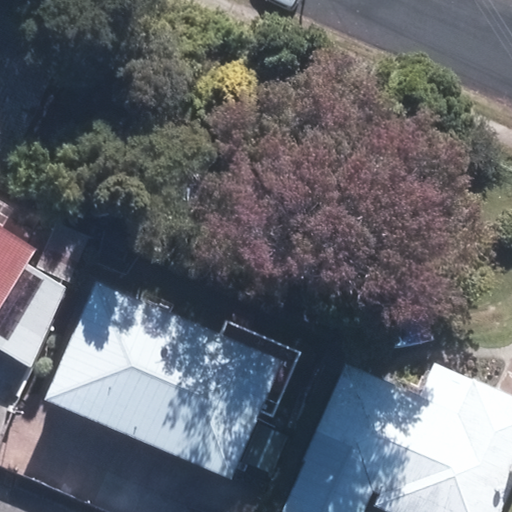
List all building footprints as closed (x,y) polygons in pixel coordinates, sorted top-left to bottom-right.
[(56,75),(0,51),(0,168),(15,174),(56,75)] [(0,341),(33,361),(79,284),(32,257),(43,238),(0,212),(0,341)] [(291,351),(107,271),(54,391),(238,470),(291,351)] [(426,388),(351,356),(282,511),(367,511),(375,495),(412,511),(504,511),(511,496),(511,382),(442,352),(426,388)] [(193,485),(191,511),(249,511),(250,489),(193,485)]
